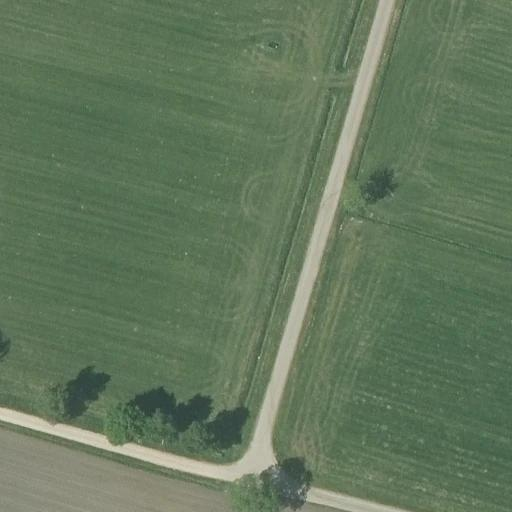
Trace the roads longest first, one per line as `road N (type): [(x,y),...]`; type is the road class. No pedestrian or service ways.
road 1 (unclassified): [(251,480),(387,0)]
road 2 (track): [(0,412),(371,511)]
